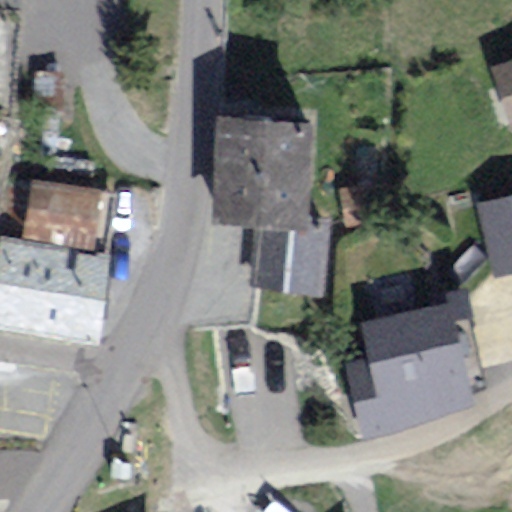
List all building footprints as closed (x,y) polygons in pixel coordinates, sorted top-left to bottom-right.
[(511,65),(499,69),(511,109),(511,65)] [(230,123),(224,212),(264,215),(258,280),(319,285),(324,219),(298,217),(304,129),(230,123)] [(112,196),(42,184),(34,233),(104,245),(112,196)] [(511,199),(486,206),(501,269),(511,266),(511,199)] [(101,261),(6,247),(0,287),(0,321),(89,335),(101,261)] [(453,308),(367,330),(376,364),(353,370),(368,425),(476,396),(453,308)]
